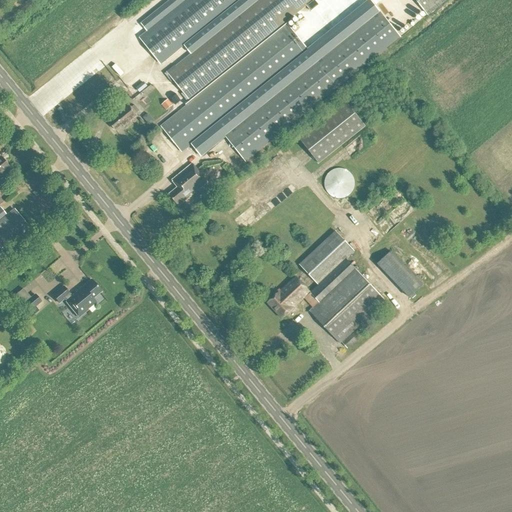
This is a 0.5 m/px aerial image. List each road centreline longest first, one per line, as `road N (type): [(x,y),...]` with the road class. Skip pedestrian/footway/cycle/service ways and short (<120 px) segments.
road 1 (secondary): [(357,511),(0,76)]
road 2 (track): [(282,420),(511,232)]
